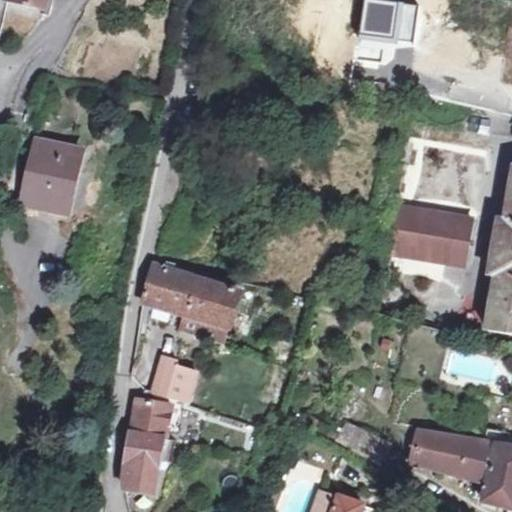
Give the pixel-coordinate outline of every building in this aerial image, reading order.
[(6,0),(5,5),(5,6),(44,15),(44,19),(48,20),(53,0),(6,0)] [(22,210),(66,219),(80,156),(36,147),(22,210)] [(511,188),(505,223),(500,223),(489,273),(495,275),(485,330),(511,334),(511,188)] [(472,222),(393,212),(386,255),(463,267),(472,222)] [(228,328),(240,291),(173,271),(176,262),(166,260),(163,268),(153,265),(143,302),(228,328)] [(176,367),(177,361),(163,357),(153,391),(168,396),(176,367)] [(195,372),(176,367),(168,396),(168,398),(185,404),(195,372)] [(135,397),(131,431),(165,437),(170,405),(135,397)] [(297,424),(314,433),(318,423),(303,415),(297,424)] [(386,445),(343,424),(333,443),(376,465),(386,445)] [(486,427),(484,440),(494,441),(497,442),(500,429),(486,427)] [(494,441),(484,440),(416,429),(409,461),(479,478),(486,479),(494,441)] [(156,494),(165,437),(131,431),(128,453),(124,477),(126,489),(156,494)] [(335,476),(343,454),(310,436),(301,461),(335,476)] [(486,479),(479,478),(478,484),(483,486),(481,499),(511,508),(511,444),(497,442),(494,441),(486,479)] [(315,511),(326,511),(331,497),(322,493),(315,511)] [(338,499),(331,497),(326,511),(378,511),(379,510),(340,496),(338,499)] [(82,511),(85,504),(56,498),(51,508),(36,504),(32,511),(82,511)]
